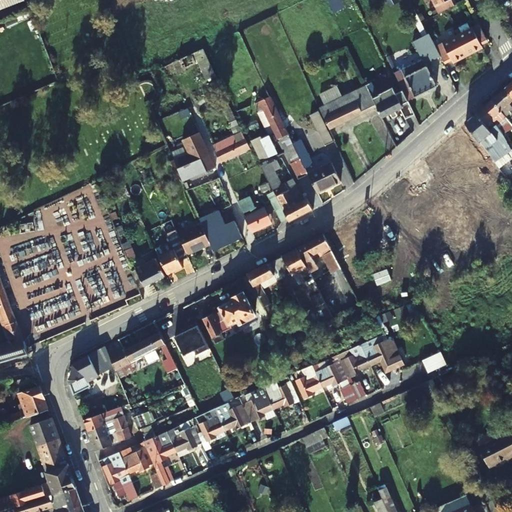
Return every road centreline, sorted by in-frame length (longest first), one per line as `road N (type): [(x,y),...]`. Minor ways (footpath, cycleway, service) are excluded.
road 1 (tertiary): [(55,368),(72,347),(338,211),(511,62)]
road 2 (residential): [(121,511),(415,380)]
road 3 (tertiary): [(102,511),(55,368)]
